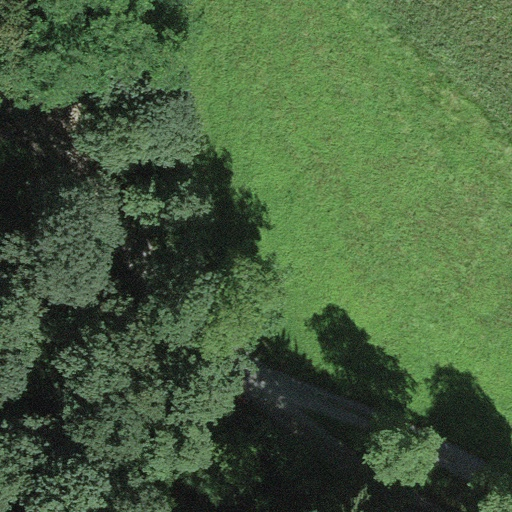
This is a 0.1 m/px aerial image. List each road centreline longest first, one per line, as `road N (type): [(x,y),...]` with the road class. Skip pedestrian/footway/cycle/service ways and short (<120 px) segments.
road 1 (track): [(27,102),(128,268),(251,383)]
road 2 (track): [(251,383),(511,495)]
road 3 (track): [(412,511),(251,383)]
